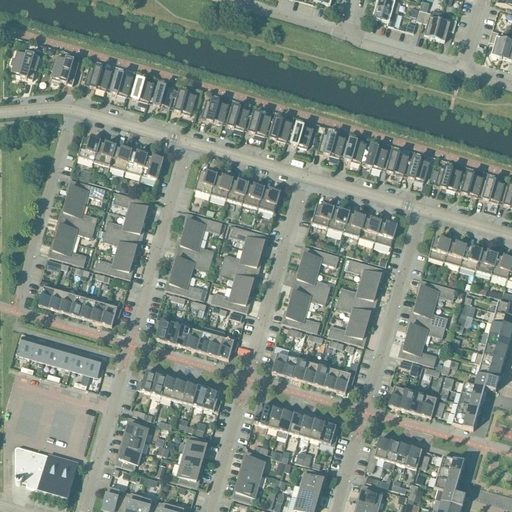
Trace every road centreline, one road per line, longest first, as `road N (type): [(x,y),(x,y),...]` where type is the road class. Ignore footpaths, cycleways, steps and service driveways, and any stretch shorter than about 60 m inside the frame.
road 1 (residential): [(17,297),(72,109)]
road 2 (residential): [(251,363),(305,176)]
road 3 (residential): [(422,210),(368,397)]
road 4 (residential): [(188,143),(135,329)]
road 5 (residential): [(122,374),(82,511)]
road 6 (unclassified): [(305,176),(422,210)]
road 7 (tertiary): [(460,73),(344,36)]
road 8 (unclassified): [(188,143),(305,176)]
road 9 (unclassified): [(72,109),(188,143)]
